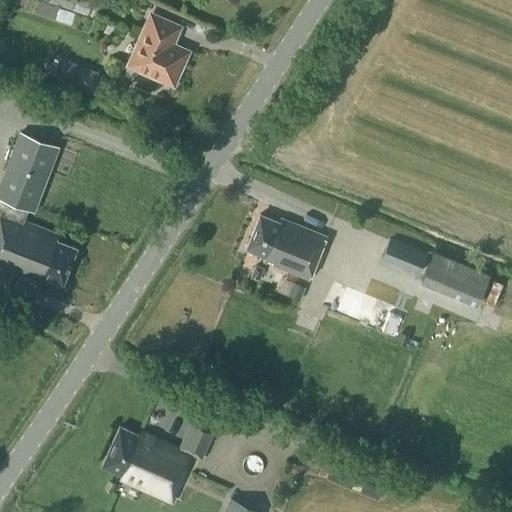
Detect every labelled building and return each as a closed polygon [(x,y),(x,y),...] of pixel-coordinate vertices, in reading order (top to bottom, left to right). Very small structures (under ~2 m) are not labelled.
[(187,52),(171,45),(179,27),(153,16),(131,64),(173,83),(187,52)] [(90,91),(98,72),(65,58),(57,77),(90,91)] [(24,221),(28,210),(32,211),(57,147),(21,133),(0,185),(0,199),(6,201),(0,216),(0,266),(11,270),(12,268),(19,271),(18,273),(40,282),(42,276),(63,284),(77,248),(56,240),(58,234),(24,221)] [(307,279),(324,236),(281,219),(280,222),(260,214),(246,249),(265,256),(263,261),(307,279)] [(426,254),(389,240),(382,258),(418,273),(426,254)] [(432,246),(417,278),(478,306),(493,273),(432,246)] [(258,278),(262,269),(254,266),(251,276),(258,278)] [(295,281),(290,295),(299,299),(305,285),(295,281)] [(401,331),(398,338),(406,341),(409,334),(401,331)] [(119,426),(101,466),(121,475),(119,479),(172,502),(186,470),(183,468),(190,453),(201,458),(212,432),(190,423),(179,448),(141,431),(139,435),(119,426)] [(109,479),(104,489),(111,492),(116,482),(109,479)] [(223,511),(262,511),(230,497),(223,511)]
